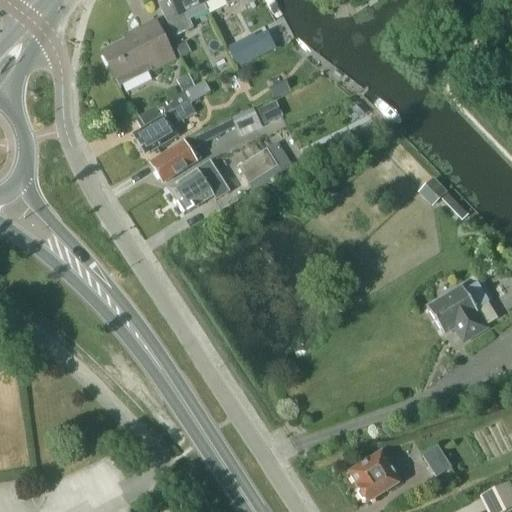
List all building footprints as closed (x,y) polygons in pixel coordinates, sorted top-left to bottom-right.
[(207,12),(202,3),(200,0),(167,0),(172,7),(161,13),(174,38),(193,29),(189,22),(207,12)] [(144,33),(102,54),(118,87),(173,60),(155,24),(142,30),(144,33)] [(251,36),(233,46),(241,62),(260,53),(251,36)] [(185,43),(175,49),(180,58),(190,53),(185,43)] [(245,69),(236,74),(241,83),(249,78),(245,69)] [(175,82),(181,94),(194,88),(188,75),(175,82)] [(171,127),(194,114),(189,106),(210,93),(204,83),(183,95),(182,94),(154,111),(153,109),(135,120),(141,131),(132,136),(145,157),(177,137),(171,127)] [(275,104),(258,113),(264,127),(282,118),(275,104)] [(261,129),(253,110),(231,120),(240,139),(261,129)] [(197,163),(189,152),(222,135),(217,126),(184,143),(150,164),(163,185),(197,163)] [(277,167),(248,185),(253,193),(292,168),(276,144),(266,150),(277,167)] [(260,154),(237,168),(248,185),(277,167),(266,150),(260,154)] [(174,187),(167,191),(177,206),(176,206),(183,217),(194,210),(193,210),(213,197),(215,201),(216,202),(229,193),(217,174),(209,162),(195,171),(196,173),(174,187)] [(432,179),(420,191),(434,205),(440,200),(446,193),(432,179)] [(460,209),(454,214),(461,222),(467,216),(460,209)] [(439,299),(438,302),(426,309),(443,336),(453,330),(462,345),(487,330),(475,310),(486,303),(475,285),(464,292),(461,288),(449,295),(447,294),(439,299)] [(435,479),(451,469),(437,448),(421,457),(435,479)] [(367,504),(400,484),(381,453),(348,474),(359,492),(358,495),(361,500),(365,501),(367,504)] [(510,511),(511,511),(511,489),(509,482),(478,498),(485,511),(510,511)]
